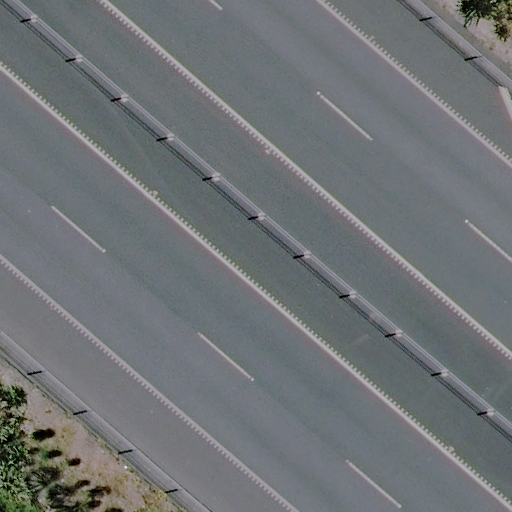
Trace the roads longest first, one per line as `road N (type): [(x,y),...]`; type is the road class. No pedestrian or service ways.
road 1 (motorway): [(511,502),(0,48)]
road 2 (motorway): [(205,0),(315,103),(511,253)]
